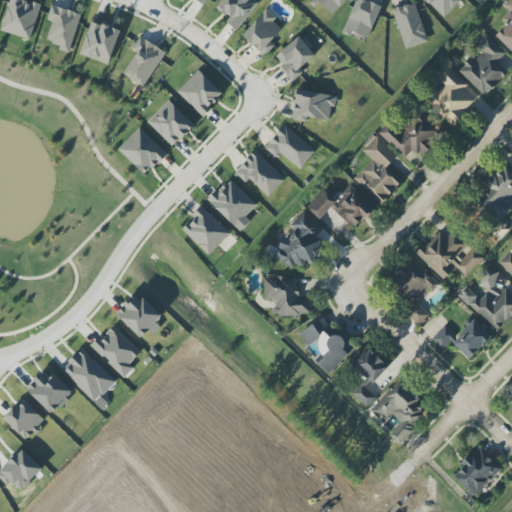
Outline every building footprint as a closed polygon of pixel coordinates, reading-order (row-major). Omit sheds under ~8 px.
[(9,0),(1,31),(30,40),(40,5),(25,0),(9,0)] [(236,31),(259,3),(255,0),(222,0),(216,7),(229,18),(226,22),(236,31)] [(313,0),(331,17),(347,0),(313,0)] [(380,6),(363,0),(355,0),(344,33),(368,42),(380,6)] [(425,0),(444,18),(461,0),(460,0),(425,0)] [(493,35),(511,51),(511,0),(507,0),(503,5),(511,14),(493,35)] [(417,3),(394,8),(403,49),(426,44),(417,3)] [(80,13),(51,6),(48,20),(52,21),(47,41),(59,45),(58,50),(70,53),(80,13)] [(242,34),(264,57),(275,46),(271,41),(283,29),(266,11),(242,34)] [(120,31),(92,21),(80,55),(108,65),(120,31)] [(293,82),(303,73),(300,69),(317,54),(301,35),(276,57),(283,64),(279,67),(293,82)] [(457,71),(485,97),(508,73),(497,63),(506,54),(486,35),(476,46),(482,53),(474,61),(471,57),(457,71)] [(137,53),(123,74),(143,87),(166,53),(141,36),(132,49),(137,53)] [(468,85),(446,64),(435,76),(443,84),(427,102),(452,126),(475,102),(463,90),(468,85)] [(224,94),(198,70),(177,92),(203,116),(224,94)] [(293,121),(307,122),(307,118),(329,120),(331,107),(335,108),(337,95),(296,91),(293,121)] [(148,121),(173,148),(195,127),(170,100),(148,121)] [(379,134),(405,158),(413,149),(419,154),(440,131),(419,112),(400,134),(389,124),(379,134)] [(280,153),(300,170),(316,151),(284,125),(265,148),(276,158),(280,153)] [(118,150),(146,176),(167,154),(139,128),(118,150)] [(381,205),(403,181),(387,167),(398,155),(375,134),(360,150),(372,160),(354,179),(381,205)] [(285,179),(255,151),(235,173),(246,184),(250,180),(268,197),(285,179)] [(511,212),(511,204),(507,197),(511,193),(511,174),(507,166),(484,182),(490,191),(479,199),(496,223),(511,212)] [(257,205),(229,179),(208,201),(241,232),(250,222),(246,217),(257,205)] [(320,220),(331,207),(356,230),(374,209),(350,187),(337,202),(323,190),(307,208),(320,220)] [(182,230),(209,256),(230,233),(203,208),(182,230)] [(323,229),(303,210),(290,224),(294,228),(291,240),(289,242),(287,250),(277,247),(274,258),(278,262),(300,269),(306,262),(314,265),(327,251),(314,239),(323,229)] [(465,278),(484,258),(457,231),(448,240),(441,233),(427,247),(424,245),(416,253),(443,280),(455,268),(465,278)] [(511,249),(499,263),(511,275),(511,249)] [(419,326),(429,315),(414,300),(426,287),(432,293),(438,286),(412,260),(388,284),(413,308),(406,314),(419,326)] [(496,332),(511,315),(511,295),(505,289),(500,294),(491,285),(499,277),(490,268),(477,283),(487,293),(480,300),(466,287),(458,295),(496,332)] [(264,302),(274,301),(275,316),(311,315),(311,298),(297,298),(296,277),(264,278),(264,302)] [(162,316),(143,298),(138,303),(132,297),(116,314),(142,338),(150,330),(155,335),(161,328),(156,323),(162,316)] [(330,374),(356,347),(345,336),(343,338),(320,316),(301,337),(312,348),(314,346),(326,358),(320,365),(330,374)] [(470,359),(492,336),(474,320),(452,343),(470,359)] [(432,339),(443,350),(457,336),(445,325),(432,339)] [(142,352),(114,326),(101,340),(99,338),(91,346),(125,378),(134,368),(130,365),(142,352)] [(388,368),(367,346),(351,362),(373,383),(388,368)] [(61,371),(95,403),(116,381),(83,349),(61,371)] [(53,374),(49,378),(43,372),(26,390),(53,415),(73,393),(53,374)] [(372,409),(384,421),(391,414),(401,423),(389,435),(398,444),(424,417),(414,408),(421,401),(400,380),(372,409)] [(366,408),(376,398),(362,385),(353,394),(366,408)] [(38,427),(45,420),(22,399),(4,419),(28,442),(40,429),(38,427)] [(502,468),(480,448),(452,477),(475,497),(502,468)]
